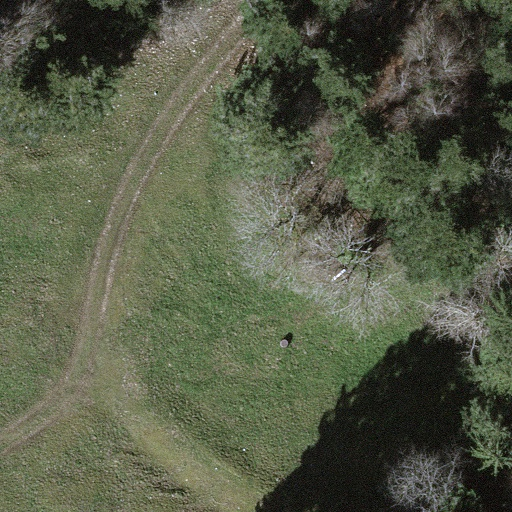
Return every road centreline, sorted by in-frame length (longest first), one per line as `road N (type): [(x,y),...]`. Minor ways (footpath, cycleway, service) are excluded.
road 1 (track): [(265,0),(202,71),(145,154),(105,262),(96,338),(120,394),(163,442),(272,511)]
road 2 (track): [(102,361),(0,443)]
